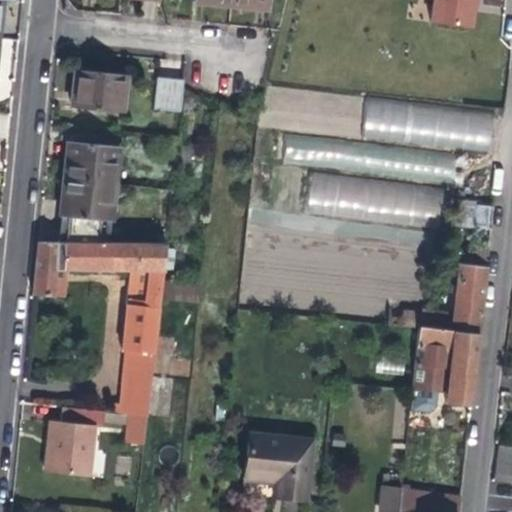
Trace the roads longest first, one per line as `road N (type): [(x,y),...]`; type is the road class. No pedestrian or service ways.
road 1 (residential): [(0,384),(38,0)]
road 2 (residential): [(472,511),(511,147)]
